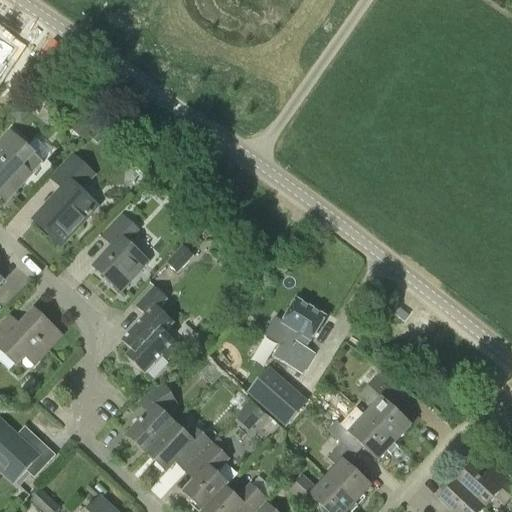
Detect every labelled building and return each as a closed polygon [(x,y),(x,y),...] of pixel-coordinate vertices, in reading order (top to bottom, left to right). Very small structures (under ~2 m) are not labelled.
[(3,67),(13,52),(0,42),(0,79),(7,70),(3,67)] [(85,137),(92,128),(82,119),(74,127),(85,137)] [(89,138),(96,144),(102,137),(95,131),(89,138)] [(31,175),(42,164),(33,155),(9,134),(0,143),(0,199),(5,204),(31,175)] [(63,190),(33,222),(35,224),(60,247),(96,208),(73,188),(87,172),(71,158),(52,179),(63,190)] [(180,219),(186,213),(174,201),(168,208),(180,219)] [(112,248),(93,269),(119,293),(146,264),(125,244),(136,232),(121,218),(102,239),(112,248)] [(195,256),(184,246),(166,265),(178,276),(195,256)] [(167,363),(180,349),(165,335),(174,326),(158,311),(167,301),(153,288),(134,308),(144,318),(120,343),(130,352),(124,358),(144,377),(162,358),(167,363)] [(306,352),(324,322),(295,304),(281,328),(290,333),(272,361),(301,378),(314,357),(306,352)] [(61,337),(33,311),(14,332),(5,323),(0,328),(0,351),(16,366),(29,353),(39,362),(61,337)] [(287,428),(306,409),(268,373),(249,393),(287,428)] [(373,411),(365,419),(394,446),(410,428),(395,414),(403,405),(376,381),(360,399),(373,411)] [(127,438),(146,456),(174,427),(162,416),(173,410),(167,402),(172,399),(164,387),(144,400),(138,406),(148,415),(127,438)] [(236,419),(248,431),(262,416),(249,404),(236,419)] [(378,464),(394,446),(365,419),(349,437),(336,424),(327,434),(342,448),(355,458),(363,450),(378,464)] [(21,445),(0,425),(0,471),(13,483),(24,471),(34,481),(55,458),(30,435),(21,445)] [(174,465),(184,474),(210,446),(193,429),(185,438),(174,427),(146,456),(165,474),(174,465)] [(227,462),(210,446),(184,474),(193,483),(183,495),(200,511),(202,511),(223,491),(224,492),(227,489),(213,476),(227,462)] [(359,463),(355,458),(342,448),(328,463),(336,471),(326,481),(354,507),(370,489),(351,472),(359,463)] [(473,467),(457,484),(484,510),(494,500),(503,508),(511,498),(511,487),(499,476),(492,484),(473,467)] [(273,495),(258,481),(250,490),(249,489),(236,503),(224,492),(223,491),(202,511),(257,511),(265,504),(273,495)] [(324,511),(349,511),(354,507),(326,481),(315,494),(301,481),(287,496),(305,511),(307,511),(315,503),(324,511)] [(449,511),(481,511),(484,510),(457,484),(439,503),(449,511)] [(41,511),(58,511),(60,511),(42,493),(32,503),(41,511)] [(114,511),(101,499),(88,511),(114,511)]
